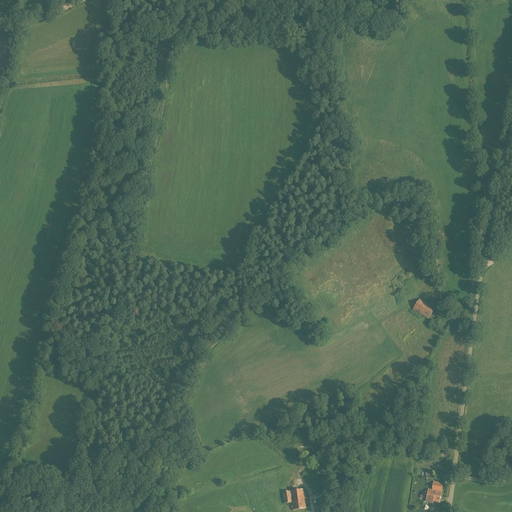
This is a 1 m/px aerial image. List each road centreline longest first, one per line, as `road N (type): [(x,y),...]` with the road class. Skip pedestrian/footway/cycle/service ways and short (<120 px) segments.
road 1 (track): [(187,0),(134,273),(58,511)]
road 2 (unclassified): [(447,511),(479,283),(511,132)]
road 3 (track): [(455,450),(338,440),(301,469)]
